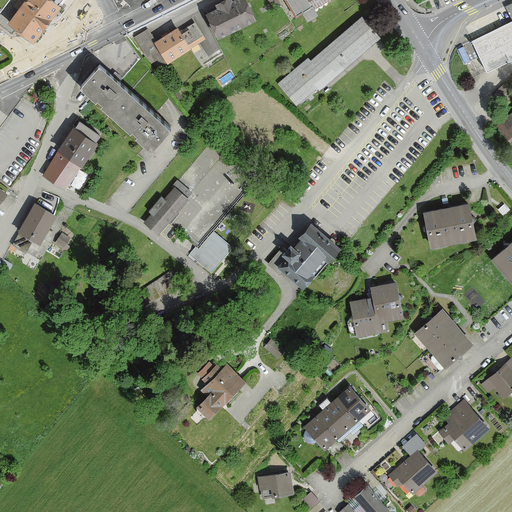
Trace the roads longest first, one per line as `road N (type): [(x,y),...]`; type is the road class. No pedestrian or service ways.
road 1 (residential): [(428,56),(259,253),(220,287)]
road 2 (residential): [(314,504),(511,334)]
road 3 (residential): [(33,173),(138,223),(220,287)]
road 4 (tertiary): [(511,181),(428,56)]
road 5 (residential): [(33,173),(65,104),(58,55)]
